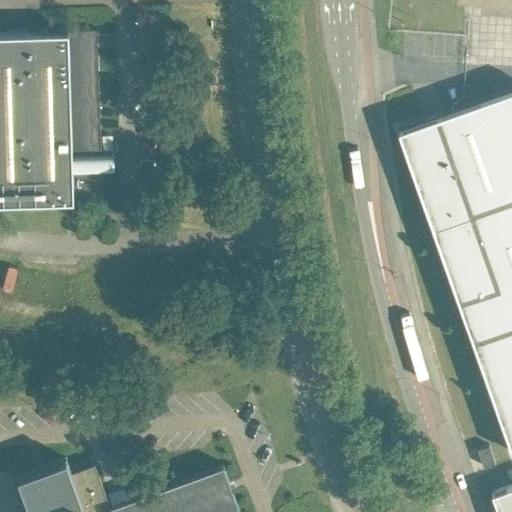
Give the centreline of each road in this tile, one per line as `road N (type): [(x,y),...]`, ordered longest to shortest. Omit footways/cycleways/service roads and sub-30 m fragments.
road 1 (tertiary): [(454,511),(404,367),(361,203),(339,0)]
road 2 (tertiary): [(260,0),(288,246),(370,511)]
